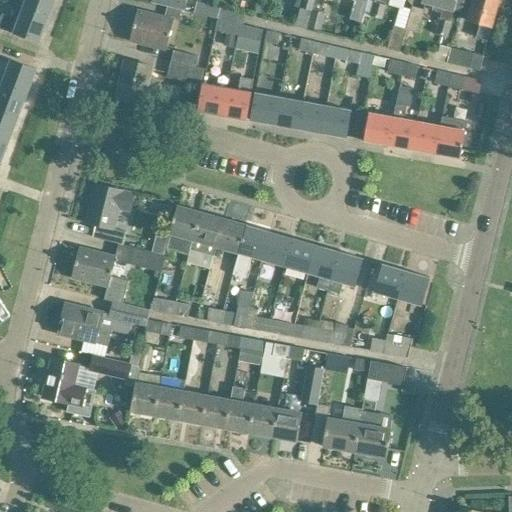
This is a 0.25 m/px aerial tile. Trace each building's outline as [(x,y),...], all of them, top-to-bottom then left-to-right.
[(48,17),(54,0),(25,0),(23,8),(48,17)] [(151,0),(151,3),(184,11),(186,0),(151,0)] [(313,11),(314,11),(316,0),(302,0),(296,27),(307,30),(313,11)] [(374,0),(370,17),(381,20),(385,6),(388,6),(389,0),(374,0)] [(422,0),(421,3),(433,6),(432,11),(442,14),(435,33),(445,37),(455,10),(461,12),(462,9),(464,0),(422,0)] [(473,0),(468,21),(480,24),(477,37),(488,39),(491,27),(498,0),(473,0)] [(399,52),(412,7),(412,6),(405,29),(394,26),(388,49),(399,52)] [(233,11),(217,7),(214,19),(217,20),(215,31),(241,37),(243,26),(246,15),(233,11)] [(412,7),(399,52),(400,53),(404,39),(407,40),(410,32),(417,34),(424,10),(412,7)] [(39,42),(48,17),(23,8),(18,20),(3,13),(0,21),(0,26),(14,32),(39,42)] [(174,19),(157,15),(137,10),(130,41),(167,50),(174,19)] [(325,14),(314,11),(313,11),(307,30),(309,30),(309,28),(320,31),(325,14)] [(260,42),(263,30),(243,26),(241,37),(260,42)] [(280,34),(267,31),(264,43),(277,46),(280,34)] [(312,54),(314,42),(301,39),(298,50),(312,54)] [(336,59),(338,48),(314,42),(312,54),(336,59)] [(448,62),(452,48),(437,45),(435,52),(428,51),(427,58),(448,62)] [(359,65),(361,54),(338,48),(336,59),(359,65)] [(452,48),(448,62),(480,70),(483,56),(452,48)] [(171,61),(205,69),(208,55),(199,52),(198,57),(174,51),(171,61)] [(369,78),(374,56),(361,54),(359,65),(356,77),(369,79),(369,78)] [(3,85),(27,94),(36,69),(12,60),(3,85)] [(153,67),(144,65),(125,60),(115,99),(154,108),(159,89),(148,86),(153,67)] [(401,76),(403,63),(390,60),(388,73),(401,76)] [(201,86),(205,69),(171,61),(167,78),(201,86)] [(403,63),(401,76),(415,79),(418,66),(403,63)] [(448,87),(450,74),(438,71),(435,84),(448,87)] [(450,74),(448,87),(478,95),(482,82),(450,74)] [(227,88),(222,115),(247,119),(251,92),(253,79),(241,77),(239,90),(227,88)] [(222,115),(227,88),(203,83),(198,110),(222,115)] [(0,111),(17,118),(27,94),(3,85),(0,92),(0,111)] [(274,124),(279,97),(255,93),(250,120),(274,124)] [(298,128),(303,102),(279,97),(274,124),(298,128)] [(322,133),(327,106),(303,102),(298,128),(322,133)] [(412,150),(417,122),(405,120),(408,106),(397,104),(394,118),(393,117),(388,146),(412,150)] [(327,106),(322,133),(346,137),(351,111),(327,106)] [(0,140),(8,143),(17,118),(0,111),(0,140)] [(388,146),(393,117),(369,113),(364,141),(388,146)] [(436,154),(442,117),(441,117),(440,126),(417,122),(412,150),(436,154)] [(442,117),(436,154),(460,159),(466,121),(442,117)] [(0,164),(8,143),(0,140),(0,164)] [(124,245),(124,244),(127,231),(116,228),(121,208),(131,210),(135,193),(95,184),(85,223),(96,225),(93,237),(119,243),(124,245)] [(194,238),(201,212),(177,205),(170,231),(194,238)] [(217,244),(224,218),(201,212),(194,238),(191,249),(214,255),(217,244)] [(240,251),(247,225),(224,218),(217,244),(240,251)] [(263,258),(270,232),(247,225),(240,251),(233,275),(245,278),(252,255),(263,258)] [(263,258),(286,264),(293,238),(270,232),(263,258)] [(309,271),(316,245),(293,238),(286,264),(309,271)] [(163,254),(124,244),(124,245),(119,243),(116,256),(79,247),(72,278),(108,287),(105,299),(123,303),(128,281),(111,277),(115,260),(159,271),(163,254)] [(328,291),(339,251),(316,245),(309,271),(321,274),(317,288),(328,291)] [(339,251),(328,291),(340,295),(344,281),(356,284),(363,258),(339,251)] [(398,298),(406,270),(382,264),(375,291),(398,298)] [(406,270),(398,298),(422,305),(430,277),(406,270)] [(223,311),(221,324),(246,328),(250,310),(254,294),(241,292),(236,313),(223,311)] [(123,304),(123,303),(105,299),(105,300),(113,302),(110,315),(103,313),(103,312),(66,303),(58,334),(108,347),(112,331),(129,335),(132,323),(147,327),(148,320),(151,311),(123,304)] [(168,313),(171,302),(155,299),(153,310),(168,313)] [(171,315),(188,317),(189,305),(173,302),(171,315)] [(219,323),(223,311),(209,308),(207,321),(219,323)] [(260,312),(250,310),(246,328),(246,329),(268,333),(271,319),(258,317),(260,312)] [(271,319),(268,333),(282,335),(284,323),(271,319)] [(148,320),(147,327),(146,332),(169,337),(172,325),(148,320)] [(317,328),(314,341),(345,346),(350,347),(355,327),(348,326),(320,321),(318,329),(317,328)] [(193,340),(195,329),(182,326),(179,338),(193,340)] [(314,341),(317,328),(304,326),(301,339),(314,341)] [(216,345),(219,333),(195,329),(193,340),(216,345)] [(240,349),(242,338),(219,333),(216,345),(240,349)] [(386,341),(382,353),(408,358),(411,345),(413,339),(387,334),(386,341)] [(263,359),(266,342),(242,338),(240,349),(255,352),(254,357),(263,359)] [(382,353),(386,341),(373,339),(371,352),(382,353)] [(288,358),(290,346),(266,342),(263,359),(264,353),(288,358)] [(290,346),(288,358),(303,360),(305,349),(290,346)] [(129,351),(126,363),(130,364),(139,366),(142,354),(129,351)] [(91,367),(89,371),(98,373),(100,374),(127,380),(126,385),(135,387),(136,383),(139,367),(139,366),(130,364),(126,363),(93,355),(93,356),(91,367)] [(52,358),(43,397),(69,403),(67,412),(90,417),(96,390),(94,389),(75,385),(80,365),(52,358)] [(367,372),(369,361),(357,359),(355,370),(367,372)] [(406,368),(371,361),(368,378),(403,384),(406,368)] [(308,366),(302,401),(317,404),(323,369),(308,366)] [(154,416),(160,387),(162,378),(141,373),(138,383),(136,383),(135,387),(131,411),(154,416)] [(178,420),(183,391),(160,387),(154,416),(178,420)] [(249,433),(255,404),(242,402),(245,389),(234,387),(231,400),(226,429),(249,433)] [(202,424),(207,396),(183,391),(178,420),(202,424)] [(226,429),(231,400),(207,396),(202,424),(226,429)] [(273,437),(278,409),(255,404),(249,433),(273,437)] [(322,446),(355,452),(363,411),(363,408),(345,405),(343,421),(330,418),(332,406),(317,404),(310,440),(323,442),(322,446)] [(278,409),(273,437),(297,442),(302,413),(278,409)] [(120,410),(110,417),(118,428),(127,421),(120,410)] [(363,411),(355,452),(386,458),(391,430),(377,427),(379,414),(363,411)] [(511,511),(511,496),(509,496),(509,511),(479,511),(460,507),(458,511),(511,511)]
